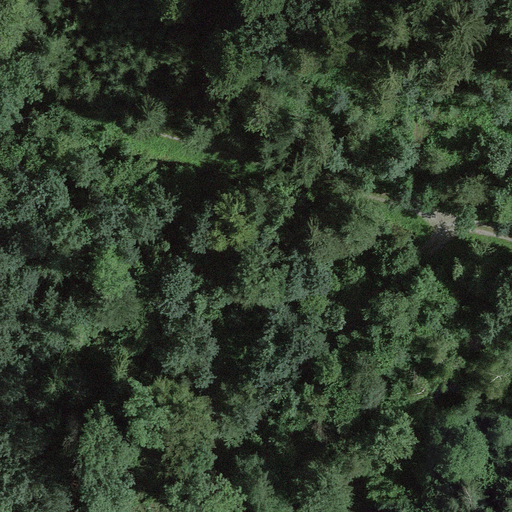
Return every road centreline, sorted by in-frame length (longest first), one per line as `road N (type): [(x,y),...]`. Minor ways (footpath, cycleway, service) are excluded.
road 1 (track): [(0,441),(151,451),(241,429),(459,222)]
road 2 (track): [(0,60),(84,102),(511,237)]
